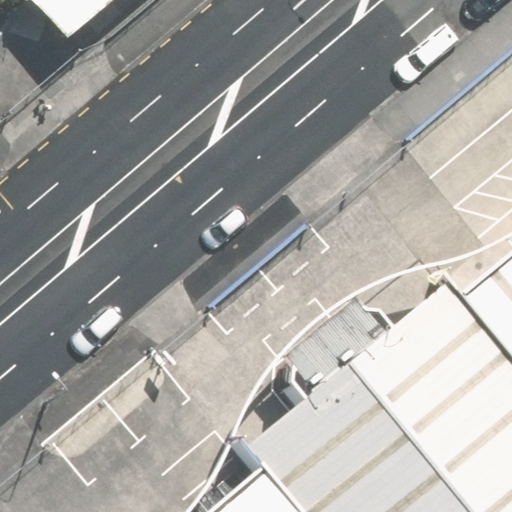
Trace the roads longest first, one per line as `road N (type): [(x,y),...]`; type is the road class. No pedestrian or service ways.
road 1 (secondary): [(264,80),(0,298)]
road 2 (secondary): [(379,0),(264,80)]
